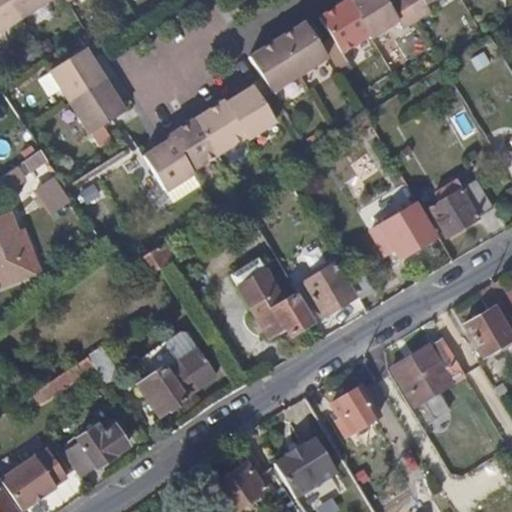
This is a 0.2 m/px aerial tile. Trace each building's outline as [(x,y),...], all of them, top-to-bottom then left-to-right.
[(0,0),(0,31),(16,21),(1,0),(0,0)] [(1,0),(16,21),(45,0),(1,0)] [(383,0),(358,0),(348,7),(369,41),(372,45),(402,26),(407,34),(419,26),(401,0),(392,0),(386,4),(383,0)] [(401,0),(419,26),(431,17),(426,10),(442,0),(401,0)] [(343,59),(369,41),(348,7),(347,4),(320,21),(331,39),(318,47),(317,48),(325,61),(336,77),(350,68),(343,59)] [(305,27),(277,44),(299,78),(325,61),(317,48),(318,47),(305,27)] [(271,97),(299,78),(277,44),(250,62),(263,83),(271,97)] [(79,51),(46,73),(66,103),(110,74),(104,65),(99,68),(94,60),(87,64),(79,51)] [(110,74),(66,103),(89,137),(120,116),(111,101),(118,96),(113,89),(117,85),(110,74)] [(225,107),(245,140),(248,144),(276,126),(252,89),(225,107)] [(223,105),(196,122),(219,157),(245,140),(225,107),(223,105)] [(371,127),(365,117),(351,126),(357,136),(371,127)] [(169,139),(170,142),(191,175),(219,157),(196,122),(169,139)] [(191,175),(170,142),(158,150),(143,160),(165,195),(193,177),(191,175)] [(31,171),(47,161),(40,151),(24,162),(31,171)] [(475,184),(462,191),(457,183),(435,196),(440,205),(430,211),(446,239),(491,211),(475,184)] [(245,211),(237,198),(226,206),(234,218),(245,211)] [(398,260),(434,240),(415,207),(397,218),(384,225),(379,228),(398,260)] [(397,218),(394,212),(382,220),(384,225),(397,218)] [(19,241),(10,217),(0,220),(0,287),(25,279),(12,244),(19,241)] [(202,257),(217,248),(201,222),(187,230),(202,257)] [(25,279),(32,276),(19,241),(12,244),(25,279)] [(159,248),(168,263),(174,259),(165,244),(159,248)] [(149,275),(168,263),(159,248),(140,260),(149,275)] [(333,267),(337,265),(327,248),(320,253),(330,269),(333,267)] [(264,271),(257,258),(229,276),(237,287),(264,271)] [(320,317),(352,298),(333,267),(330,269),(301,286),(320,317)] [(284,302),(264,271),(237,287),(267,338),(283,328),(289,337),(310,324),(293,296),(284,302)] [(358,301),(372,293),(359,271),(345,279),(358,301)] [(511,292),(503,279),(491,286),(505,309),(511,305),(511,292)] [(496,315),(505,309),(491,286),(477,294),(488,312),(493,309),(496,315)] [(482,360),(508,344),(511,341),(509,336),(496,315),(493,309),(488,312),(463,327),(482,360)] [(511,334),(511,320),(505,309),(496,315),(509,336),(511,334)] [(184,334),(178,334),(139,362),(151,378),(136,389),(157,419),(166,412),(167,414),(184,401),(183,400),(216,377),(184,334)] [(464,378),(440,339),(390,371),(413,410),(422,404),(433,423),(448,413),(437,395),(464,378)] [(100,346),(84,358),(85,360),(93,370),(101,381),(116,369),(100,346)] [(80,379),(93,370),(85,360),(73,369),(80,379)] [(378,417),(361,389),(331,406),(340,420),(349,434),(378,417)] [(0,416),(9,411),(2,402),(0,404),(0,416)] [(343,437),(349,434),(340,420),(335,423),(343,437)] [(102,434),(95,426),(64,447),(69,454),(65,456),(81,478),(95,468),(96,470),(127,448),(121,440),(112,427),(102,434)] [(121,440),(126,436),(118,426),(114,426),(112,427),(121,440)] [(295,499),(335,473),(313,441),(302,448),(300,445),(284,456),(285,458),(272,466),(295,499)] [(65,480),(46,452),(34,460),(33,459),(0,481),(0,484),(18,511),(22,511),(54,490),(53,489),(65,480)] [(225,511),(235,511),(264,494),(245,464),(215,484),(211,489),(225,511)] [(0,511),(11,511),(0,495),(0,511)]
